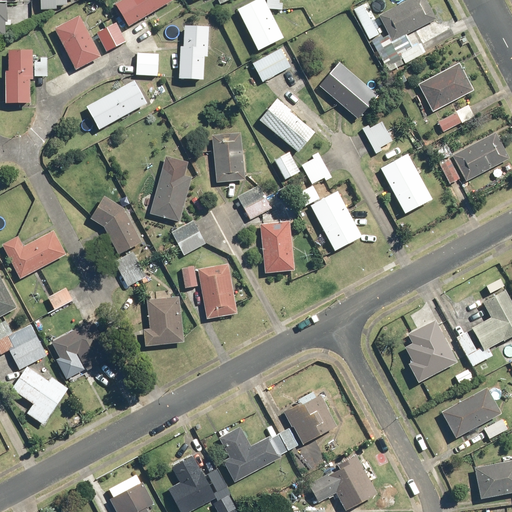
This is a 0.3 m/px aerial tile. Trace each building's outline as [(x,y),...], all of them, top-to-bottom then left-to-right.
[(41,0),(42,9),(58,8),(58,5),(69,5),(68,0),(41,0)] [(121,0),(117,3),(130,26),(174,0),(121,0)] [(266,0),(256,0),(239,9),(259,50),(284,38),(270,8),(284,9),(284,3),(281,2),(281,0),(268,0),(268,4),(266,0)] [(427,0),(408,0),(380,15),(390,35),(384,38),(383,35),(373,40),(387,67),(404,58),(401,53),(413,48),(406,35),(437,18),(427,0)] [(8,21),(8,2),(0,2),(0,37),(4,37),(7,34),(6,21),(8,21)] [(380,34),(364,4),(354,9),(370,39),(380,34)] [(81,14),(55,28),(77,69),(103,56),(81,14)] [(97,32),(107,52),(127,41),(117,22),(97,32)] [(182,45),(180,78),(205,79),(206,56),(209,56),(211,26),(186,24),(185,46),(182,45)] [(402,54),(406,63),(426,52),(421,43),(402,54)] [(254,63),(264,82),(265,81),(269,88),(277,83),(274,76),(292,67),(282,48),(254,63)] [(34,49),(10,49),(10,70),(7,70),(7,103),(32,102),(32,79),(34,79),(34,49)] [(137,74),(159,75),(160,53),(138,52),(137,74)] [(36,76),(49,76),(49,57),(42,57),(42,61),(36,61),(36,76)] [(380,95),(340,61),(320,85),(359,119),(380,95)] [(419,84),(434,111),(475,90),(461,62),(419,84)] [(88,106),(101,129),(149,103),(136,79),(88,106)] [(261,119),(300,152),(317,132),(293,112),(294,110),(279,98),(261,119)] [(469,104),(457,111),(463,123),(475,116),(469,104)] [(439,121),(444,131),(462,122),(457,112),(439,121)] [(363,128),(377,153),(383,150),(381,147),(394,141),(384,121),(371,127),(369,125),(363,128)] [(453,154),(467,181),(511,158),(497,131),(453,154)] [(247,179),(242,132),(213,134),(218,182),(247,179)] [(291,152),(277,159),(287,178),(301,171),(291,152)] [(333,177),(319,152),(314,155),(315,158),(303,165),(313,184),(325,177),(327,181),(333,177)] [(434,198),(409,153),(382,168),(406,213),(434,198)] [(167,155),(151,213),(181,221),(193,177),(186,175),(190,161),(167,155)] [(451,160),(441,165),(450,183),(460,178),(451,160)] [(239,196),(251,219),(272,208),(260,185),(239,196)] [(299,193),(306,206),(321,198),(314,185),(299,193)] [(336,250),(364,236),(340,190),(312,205),(336,250)] [(105,227),(120,254),(143,241),(125,207),(106,196),(92,219),(105,227)] [(172,232),(185,255),(207,243),(194,220),(172,232)] [(291,221),(262,223),(266,272),(296,270),(291,221)] [(20,235),(3,244),(21,278),(67,254),(54,230),(25,245),(20,235)] [(134,251),(115,261),(129,286),(148,276),(134,251)] [(239,313),(230,263),(199,268),(208,319),(239,313)] [(199,286),(195,266),(183,268),(186,288),(199,286)] [(0,272),(0,317),(19,307),(0,272)] [(475,327),(487,350),(511,337),(511,299),(507,290),(482,304),(491,319),(475,327)] [(153,347),(186,342),(181,298),(147,302),(153,347)] [(50,313),(58,331),(83,319),(75,301),(50,313)] [(93,320),(53,342),(64,363),(79,355),(87,370),(113,356),(105,341),(104,340),(101,334),(93,320)] [(6,337),(21,368),(48,355),(33,324),(6,337)] [(430,378),(457,364),(436,324),(409,338),(430,378)] [(68,394),(65,392),(68,387),(52,376),(49,381),(31,367),(15,388),(35,403),(28,413),(44,424),(50,414),(52,416),(68,394)] [(444,411),(456,437),(504,413),(491,388),(444,411)] [(321,395),(286,413),(303,444),(337,426),(321,395)] [(504,419),(484,429),(490,439),(509,429),(504,419)] [(290,427),(280,432),(289,450),(299,445),(290,427)] [(221,437),(232,458),(224,463),(234,480),(279,455),(269,437),(250,448),(240,428),(221,437)] [(202,476),(193,457),(175,466),(183,484),(173,488),(183,511),(187,511),(214,501),(203,475),(202,476)] [(377,495),(358,457),(328,472),(329,474),(310,484),(320,502),(338,492),(347,510),(377,495)] [(511,460),(477,468),(483,498),(511,492),(511,460)] [(218,466),(206,472),(217,491),(229,485),(218,466)] [(150,511),(148,506),(156,502),(145,481),(123,492),(124,495),(112,501),(117,511),(150,511)] [(230,495),(214,503),(217,511),(227,511),(236,508),(230,495)]
